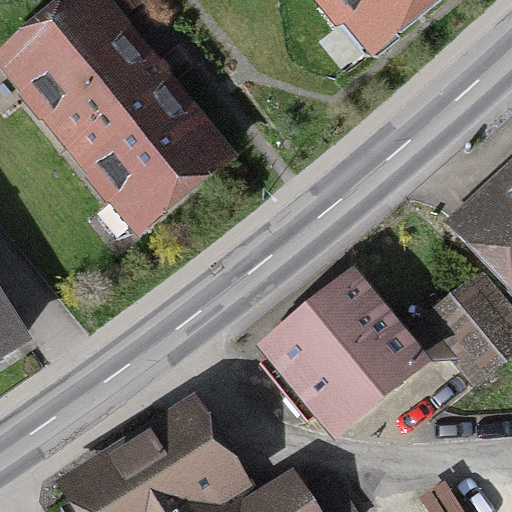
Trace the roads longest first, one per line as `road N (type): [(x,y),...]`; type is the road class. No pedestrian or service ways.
road 1 (secondary): [(0,455),(356,192),(511,48)]
road 2 (track): [(171,332),(244,423),(285,451),(358,466),(511,458)]
